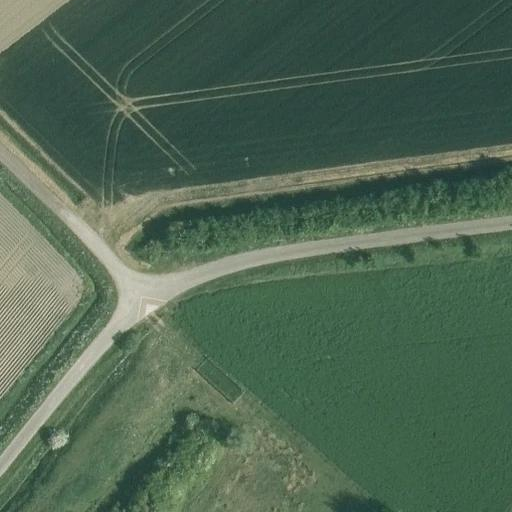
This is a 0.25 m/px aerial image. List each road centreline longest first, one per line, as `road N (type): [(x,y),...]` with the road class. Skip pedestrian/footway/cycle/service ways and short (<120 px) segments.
road 1 (unclassified): [(0,464),(141,295),(224,265),(511,225)]
road 2 (track): [(141,295),(0,161)]
